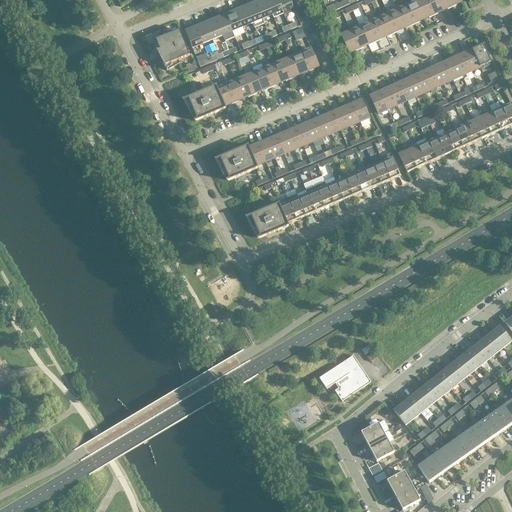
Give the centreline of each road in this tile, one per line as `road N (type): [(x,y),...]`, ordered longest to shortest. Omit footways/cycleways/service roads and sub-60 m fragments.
road 1 (residential): [(183,153),(243,260),(511,144)]
road 2 (residential): [(183,153),(495,16)]
road 3 (residential): [(378,511),(336,440),(343,426),(511,295)]
road 4 (residential): [(122,37),(183,153)]
